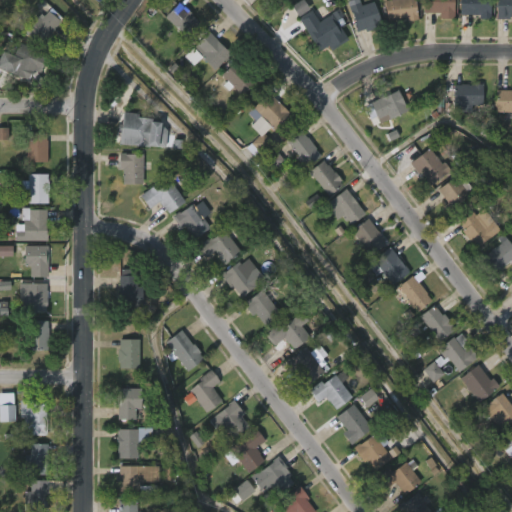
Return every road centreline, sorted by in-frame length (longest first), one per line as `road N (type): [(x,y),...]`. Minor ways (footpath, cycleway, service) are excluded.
road 1 (residential): [(223,0),(316,98),(511,348)]
road 2 (residential): [(362,511),(154,247),(120,230),(84,228)]
road 3 (tertiary): [(83,511),(83,107)]
road 4 (residential): [(316,98),(420,54),(511,51)]
